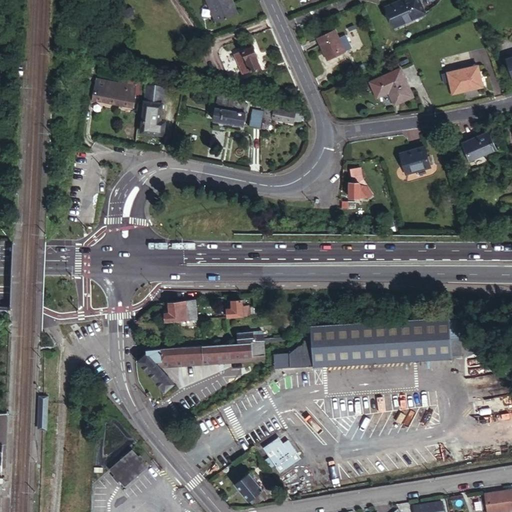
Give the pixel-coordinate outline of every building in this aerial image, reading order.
[(233,0),(208,0),(216,20),(238,12),(233,0)] [(427,13),(420,0),(399,0),(387,6),(396,26),(427,13)] [(328,58),(352,47),(346,35),(340,37),(336,30),(319,38),(328,58)] [(248,61),(251,70),(262,65),(257,53),(259,53),(255,45),(244,50),(248,61)] [(235,54),(244,73),(241,65),(248,61),(244,50),(235,54)] [(241,65),(244,73),(251,70),(248,61),(241,65)] [(449,71),(454,92),(482,85),(477,65),(449,71)] [(390,90),(394,98),(400,96),(402,100),(413,95),(401,68),(373,81),(379,95),(390,90)] [(148,76),(125,72),(124,80),(97,76),(96,82),(125,88),(124,93),(134,95),(137,83),(146,86),(146,85),(148,76)] [(125,88),(96,82),(93,98),(132,105),(134,95),(124,93),(125,88)] [(146,86),(143,100),(163,104),(166,88),(146,85),(146,86)] [(243,94),(221,90),(218,105),(244,110),(247,95),(243,94)] [(163,104),(143,100),(141,118),(144,119),(145,117),(161,119),(163,104)] [(268,102),(265,114),(271,116),(294,120),(295,118),(302,120),(304,109),(268,102)] [(244,110),(218,105),(215,118),(245,123),(248,111),(244,110)] [(251,125),(262,127),(262,125),(262,124),(264,113),(254,111),(251,125)] [(145,117),(144,119),(143,129),(168,133),(170,120),(161,119),(145,117)] [(487,154),(496,150),(489,131),(463,142),(470,159),(486,152),(487,154)] [(426,146),(402,152),(407,172),(431,166),(426,146)] [(363,181),(361,167),(351,168),(353,181),(350,180),(350,197),(369,198),(366,193),(371,190),(367,183),(362,187),(362,181),(363,181)] [(198,304),(197,298),(181,299),(182,307),(187,307),(187,305),(198,304)] [(182,307),(181,299),(170,301),(171,311),(166,311),(167,319),(182,319),(182,307)] [(229,316),(250,315),(249,306),(244,305),(243,299),(233,299),(234,308),(228,309),(229,316)] [(182,319),(194,318),(199,318),(199,313),(198,304),(187,305),(187,307),(182,307),(182,319)] [(250,315),(260,314),(260,304),(249,306),(250,315)] [(301,320),(301,312),(284,312),(285,321),(301,320)] [(462,324),(461,315),(451,316),(453,344),(463,343),(462,335),(462,324)] [(453,344),(451,316),(401,320),(401,322),(394,322),(395,342),(403,342),(404,361),(454,357),(454,356),(464,355),(463,343),(453,344)] [(401,322),(401,320),(323,326),(324,341),(316,341),(317,349),(311,349),(303,356),(304,370),(404,361),(403,342),(395,342),(394,322),(401,322)] [(239,331),(240,342),(252,341),(255,341),(255,333),(254,330),(239,331)] [(267,354),(265,340),(255,341),(252,341),(253,354),(267,354)] [(240,342),(147,349),(147,352),(156,361),(159,360),(191,358),(191,361),(206,360),(206,358),(220,357),(253,354),(252,341),(240,342)] [(156,361),(147,352),(140,359),(167,390),(176,382),(161,367),(156,361)] [(304,370),(303,356),(287,357),(288,371),(304,370)] [(220,363),(220,357),(206,358),(206,360),(191,361),(191,358),(159,360),(156,361),(161,367),(220,363)] [(48,396),(40,395),(40,428),(42,429),(47,429),(48,396)] [(278,434),(263,444),(276,463),(297,449),(288,436),(283,440),(278,434)] [(109,466),(124,483),(146,463),(131,446),(109,466)] [(249,499),(252,498),(262,489),(263,488),(249,471),(236,482),(249,499)] [(511,488),(485,493),(487,511),(493,511),(511,509),(511,488)] [(262,489),(252,498),(256,502),(266,493),(262,489)] [(443,511),(442,500),(414,504),(415,511),(443,511)]
